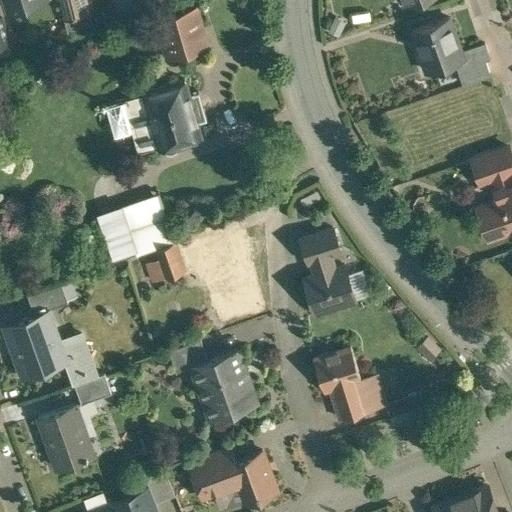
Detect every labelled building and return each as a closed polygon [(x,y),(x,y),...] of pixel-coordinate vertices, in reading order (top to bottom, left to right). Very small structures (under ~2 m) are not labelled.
[(86,0),(59,0),(68,33),(92,24),(86,0)] [(144,0),(129,0),(133,10),(146,5),(144,0)] [(196,7),(156,19),(168,59),(205,48),(199,30),(202,29),(196,7)] [(2,16),(0,16),(0,45),(9,44),(2,16)] [(449,17),(412,29),(426,71),(462,58),(463,58),(461,51),(449,17)] [(485,43),(461,51),(463,58),(462,58),(465,67),(490,58),(485,43)] [(185,79),(144,91),(145,93),(124,99),(139,152),(160,146),(160,149),(163,148),(164,150),(165,151),(167,152),(169,153),(171,153),(173,153),(175,152),(177,150),(178,148),(178,146),(178,144),(201,137),(185,79)] [(511,158),(507,146),(473,158),(482,183),(492,180),(511,172),(511,158)] [(511,172),(492,180),(502,207),(480,215),(488,237),(510,229),(511,231),(511,230),(511,172)] [(167,217),(127,231),(136,256),(155,249),(176,242),(167,217)] [(333,228),(301,238),(309,262),(330,255),(340,252),(333,228)] [(234,234),(189,251),(196,268),(207,264),(216,290),(250,278),(234,234)] [(176,242),(155,249),(158,260),(147,264),(153,282),(186,271),(176,242)] [(330,255),(312,261),(316,274),(304,278),(315,312),(355,299),(345,265),(334,268),(330,255)] [(61,282),(27,294),(32,309),(67,297),(61,282)] [(48,310),(5,325),(12,344),(14,343),(26,375),(46,368),(45,365),(64,358),(48,310)] [(200,339),(169,350),(176,370),(207,358),(200,339)] [(350,347),(313,358),(324,391),(330,389),(359,380),(361,379),(350,347)] [(237,350),(193,366),(199,384),(203,382),(215,415),(211,416),(211,418),(255,403),(242,369),(244,368),(237,350)] [(105,373),(74,384),(82,404),(112,393),(105,373)] [(359,380),(330,389),(339,419),(369,410),(365,399),(359,380)] [(386,404),(383,394),(365,399),(369,410),(386,404)] [(76,404),(39,417),(57,468),(94,455),(93,454),(89,455),(80,430),(85,428),(76,404)] [(223,446),(189,459),(195,475),(229,463),(223,446)] [(276,489),(262,451),(229,463),(195,475),(203,496),(236,484),(243,501),(276,489)] [(165,469),(141,478),(146,490),(147,489),(153,504),(175,495),(165,469)] [(497,511),(487,485),(434,506),(436,511),(497,511)] [(108,504),(89,511),(88,511),(155,511),(153,504),(147,489),(146,490),(108,504)] [(103,492),(84,499),(89,511),(108,504),(103,492)]
